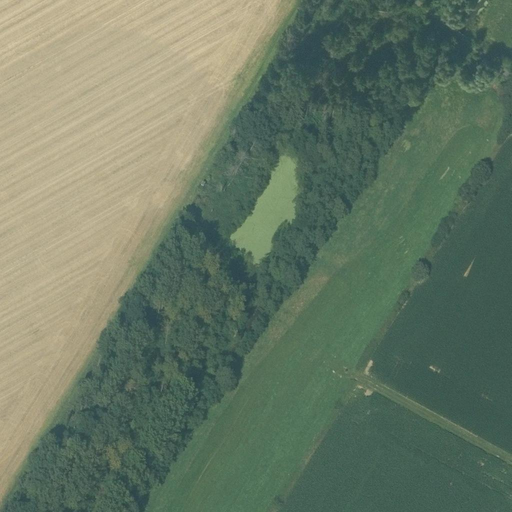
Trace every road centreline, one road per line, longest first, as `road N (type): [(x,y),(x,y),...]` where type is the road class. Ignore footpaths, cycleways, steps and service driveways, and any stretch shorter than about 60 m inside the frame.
road 1 (track): [(299,0),(175,217)]
road 2 (track): [(511,461),(348,372)]
